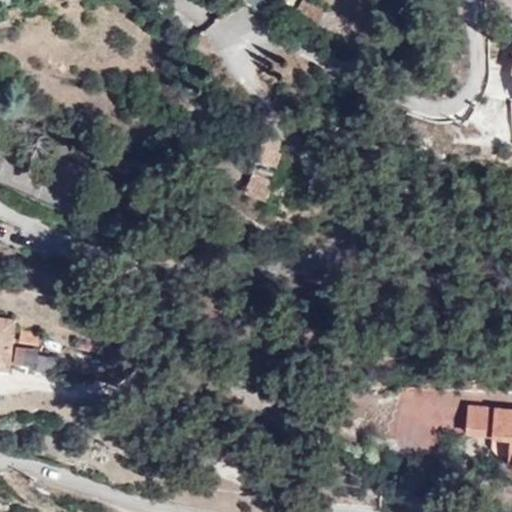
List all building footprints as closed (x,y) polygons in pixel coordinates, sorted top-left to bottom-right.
[(242,0),(246,1),(271,15),(277,0),(242,0)] [(295,15),(318,23),(323,9),(301,1),(295,15)] [(278,149),(279,144),(276,138),(262,134),(251,171),(273,178),(281,150),(278,149)] [(0,319),(0,364),(6,366),(11,322),(0,319)] [(15,352),(15,370),(52,370),(52,351),(15,352)] [(511,410),(469,406),(467,432),(493,433),(493,436),(511,437),(509,458),(511,458),(511,410)]
